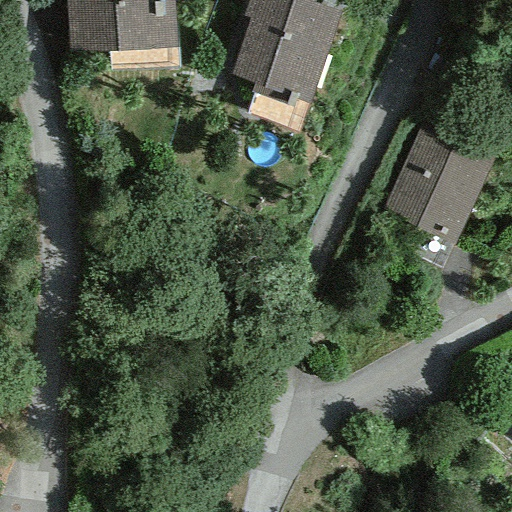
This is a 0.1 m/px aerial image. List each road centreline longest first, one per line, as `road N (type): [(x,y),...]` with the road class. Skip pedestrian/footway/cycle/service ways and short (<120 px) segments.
road 1 (residential): [(24,511),(44,417),(53,236),(43,143),(6,0)]
road 2 (residential): [(256,511),(274,456),(299,430),(511,308)]
